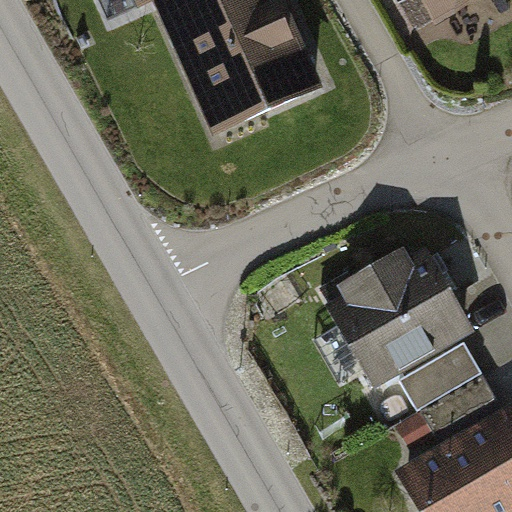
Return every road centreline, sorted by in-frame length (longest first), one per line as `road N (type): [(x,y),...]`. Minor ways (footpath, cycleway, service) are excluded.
road 1 (residential): [(447,155),(154,290)]
road 2 (tertiary): [(0,23),(154,290)]
road 3 (tertiary): [(154,290),(283,511)]
road 4 (residential): [(355,0),(447,155)]
